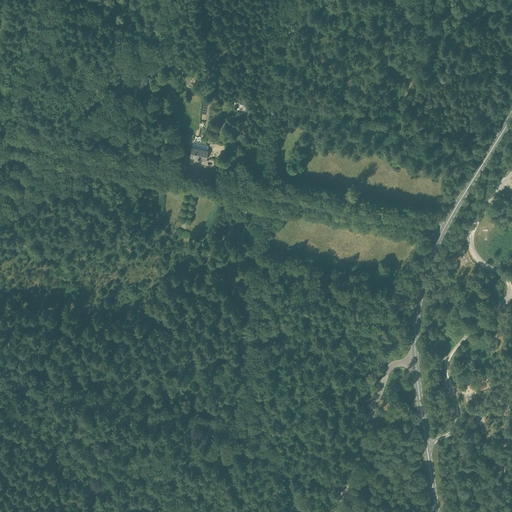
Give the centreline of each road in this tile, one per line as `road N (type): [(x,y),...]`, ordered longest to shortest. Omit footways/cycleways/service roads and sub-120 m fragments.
road 1 (track): [(404,301),(275,273),(251,428),(96,478),(82,511)]
road 2 (track): [(305,511),(268,441),(251,428),(0,382)]
road 3 (unclassified): [(336,511),(385,373),(414,364)]
road 4 (secondary): [(435,511),(414,364)]
road 5 (secondary): [(414,364),(417,296),(443,229)]
road 6 (secondary): [(443,229),(511,116)]
road 7 (track): [(96,478),(0,403)]
